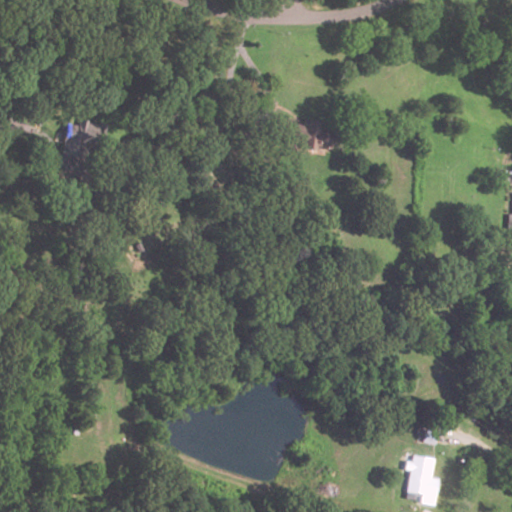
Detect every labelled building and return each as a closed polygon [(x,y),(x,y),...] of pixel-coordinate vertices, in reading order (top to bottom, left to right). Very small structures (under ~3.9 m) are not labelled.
[(301,118),(313,121),(312,128),(330,132),(327,147),(309,144),(308,149),(295,147),(301,118)] [(76,120),(104,126),(99,148),(80,145),(78,158),(56,154),(62,124),(75,127),(76,120)] [(508,195),(511,195),(511,248),(511,229),(502,229),(503,215),(508,215),(508,195)] [(428,444),(417,443),(418,431),(430,432),(428,444)] [(407,456),(399,500),(409,502),(411,495),(429,499),(432,480),(424,478),(428,460),(407,456)]
